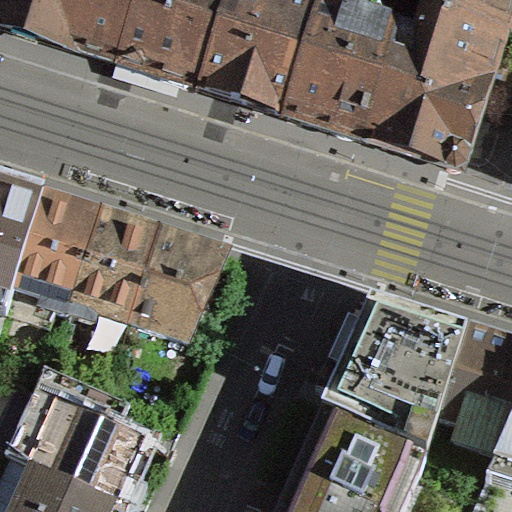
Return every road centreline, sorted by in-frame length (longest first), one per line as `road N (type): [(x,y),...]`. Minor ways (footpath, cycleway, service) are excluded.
road 1 (unclassified): [(0,105),(321,206)]
road 2 (residential): [(321,206),(189,511)]
road 3 (unclassified): [(321,206),(511,265)]
